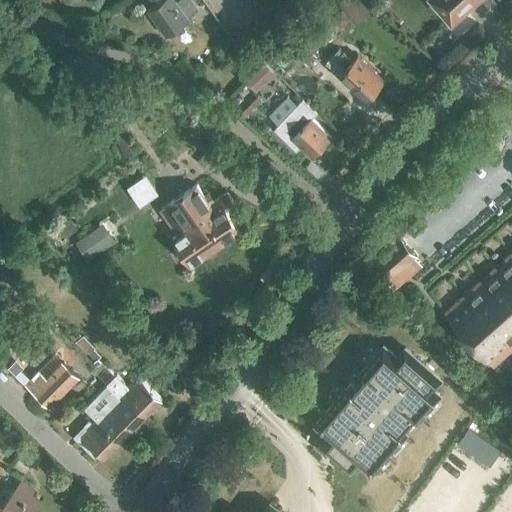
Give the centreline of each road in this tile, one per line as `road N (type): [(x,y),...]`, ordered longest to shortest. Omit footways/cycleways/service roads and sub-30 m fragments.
road 1 (residential): [(344,218),(182,83),(0,10)]
road 2 (tertiary): [(138,511),(344,218)]
road 3 (tertiary): [(344,218),(418,122),(511,37)]
road 4 (residential): [(127,511),(0,392)]
